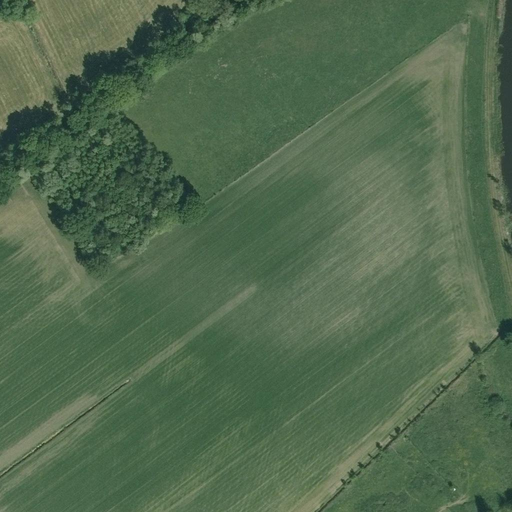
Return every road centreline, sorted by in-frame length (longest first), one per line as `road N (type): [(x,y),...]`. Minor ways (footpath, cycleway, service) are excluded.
road 1 (track): [(495,0),(491,160),(511,282)]
road 2 (track): [(0,171),(150,62),(206,0)]
